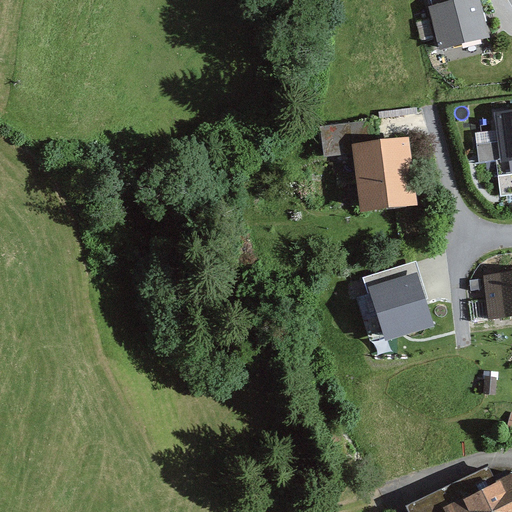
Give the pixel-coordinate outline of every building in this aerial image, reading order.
[(481,0),(470,0),(431,12),(443,54),(493,39),(481,0)] [(511,108),(494,111),(498,141),(477,143),(480,163),(511,158),(511,108)] [(387,122),(324,129),(327,159),(358,156),(364,216),(423,210),(416,141),(390,143),(387,122)] [(418,270),(369,284),(385,339),(434,325),(418,270)] [(511,275),(487,279),(493,322),(511,319),(511,275)] [(456,486),(412,508),(413,511),(511,511),(511,483),(510,485),(500,464),(456,486)]
